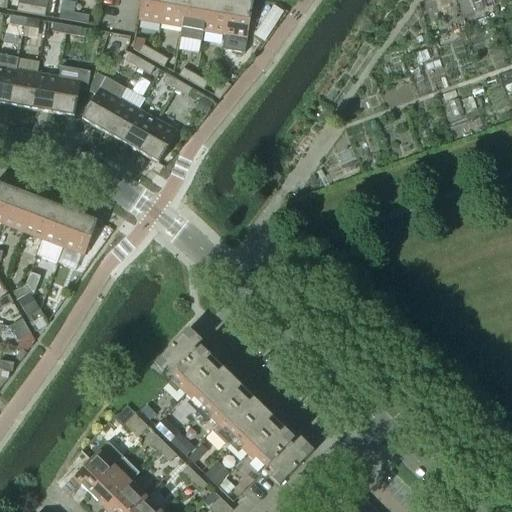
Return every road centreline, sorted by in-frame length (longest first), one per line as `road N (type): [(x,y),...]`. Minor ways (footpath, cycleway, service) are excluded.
road 1 (tertiary): [(373,420),(146,204)]
road 2 (residential): [(197,317),(336,459)]
road 3 (tertiary): [(0,141),(81,168),(146,204)]
road 4 (tertiary): [(466,511),(373,420)]
